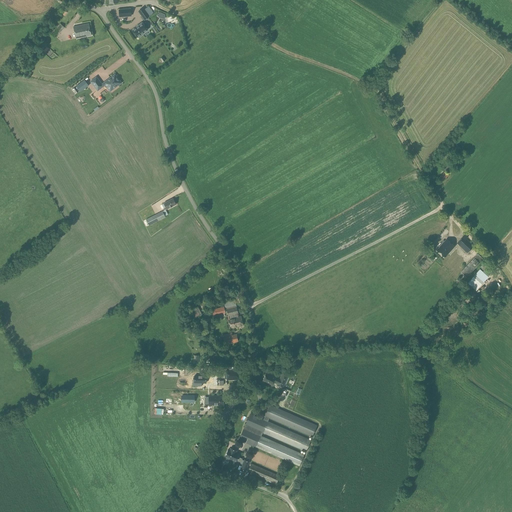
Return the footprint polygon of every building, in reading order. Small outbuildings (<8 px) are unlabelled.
[(138,11),(144,20),(149,16),(143,8),(138,11)] [(91,35),(89,23),(73,26),(76,39),(91,35)] [(133,30),(137,37),(138,36),(139,37),(142,35),(142,34),(148,30),(147,29),(149,27),(146,23),(144,25),(143,23),(142,23),(138,25),(139,26),(133,30)] [(56,37),(65,28),(60,24),(51,33),(56,37)] [(117,86),(117,85),(121,83),(115,75),(109,79),(108,79),(102,84),(96,77),(91,81),(97,90),(105,84),(111,91),(117,86)] [(80,92),(89,86),(84,80),(76,86),(80,92)] [(451,160),(461,149),(456,145),(446,156),(451,160)] [(453,165),(457,160),(455,158),(444,170),(447,172),(451,167),(453,169),(455,167),(453,165)] [(443,181),(448,175),(444,171),(439,178),(443,181)] [(167,209),(176,204),(173,198),(164,203),(162,205),(164,210),(167,209)] [(162,211),(145,219),(148,226),(165,218),(162,211)] [(457,243),(467,253),(473,246),(466,239),(467,238),(465,235),(457,243)] [(444,241),(443,241),(438,246),(440,247),(438,249),(445,256),(455,246),(447,239),(444,241)] [(466,277),(469,274),(483,259),(477,253),(463,268),(464,268),(460,272),(466,277)] [(243,326),(241,317),(239,317),(238,313),(237,305),(236,306),(236,304),(235,299),(229,301),(229,300),(223,301),(225,306),(225,310),(226,309),(228,316),(229,320),(228,320),(230,329),(243,326)] [(224,307),(212,310),(214,316),(225,313),(224,307)] [(238,342),(237,335),(229,337),(228,335),(224,336),(226,345),(238,342)] [(226,370),(227,381),(239,380),(239,369),(226,370)] [(266,374),(263,382),(272,386),(274,382),(278,384),(277,385),(283,388),(288,377),(282,374),(280,379),(272,375),(270,374),(270,375),(266,374)] [(188,380),(188,389),(199,389),(200,385),(205,386),(205,376),(200,376),(195,376),(191,376),(190,380),(188,380)] [(209,405),(223,405),(224,397),(209,396),(209,405)] [(317,426),(270,405),(264,420),(267,421),(269,418),(312,437),(317,426)] [(306,451),(311,440),(267,421),(264,420),(251,414),(239,440),(299,466),(304,455),(261,436),(263,432),(306,451)] [(228,449),(225,457),(237,462),(237,461),(241,462),(240,463),(243,464),(241,468),(245,470),(249,461),(245,460),(244,460),(242,459),(239,457),(240,455),(236,453),(237,450),(231,448),(230,450),(228,449)] [(251,463),(247,472),(276,485),(280,476),(251,463)]
